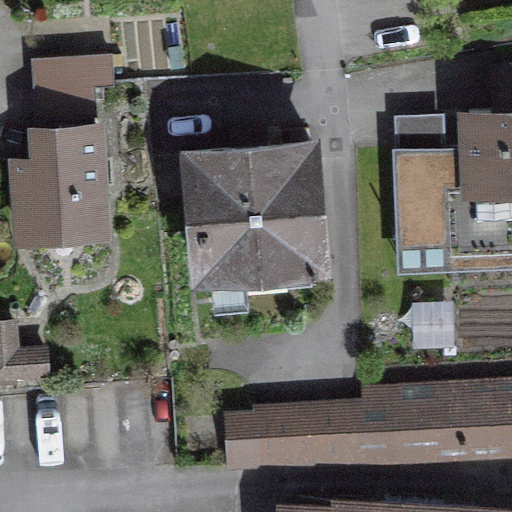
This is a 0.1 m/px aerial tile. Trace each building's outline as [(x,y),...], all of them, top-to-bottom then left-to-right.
[(35,87),(112,81),(110,52),(34,57),(35,87)] [(470,143),(444,144),(449,235),(449,250),(511,247),(511,65),(495,66),(497,107),(469,109),(470,143)] [(112,81),(35,87),(37,116),(95,113),(93,83),(112,82),(112,81)] [(18,159),(22,230),(102,226),(96,122),(38,126),(40,158),(18,159)] [(201,270),(321,260),(310,140),(269,143),(269,139),(190,150),(201,270)] [(399,237),(449,235),(444,144),(395,146),(399,237)] [(0,318),(0,373),(46,370),(44,345),(14,347),(12,318),(0,318)] [(511,376),(362,385),(363,400),(366,456),(511,449),(511,376)] [(366,456),(363,400),(257,406),(260,462),(366,456)]
